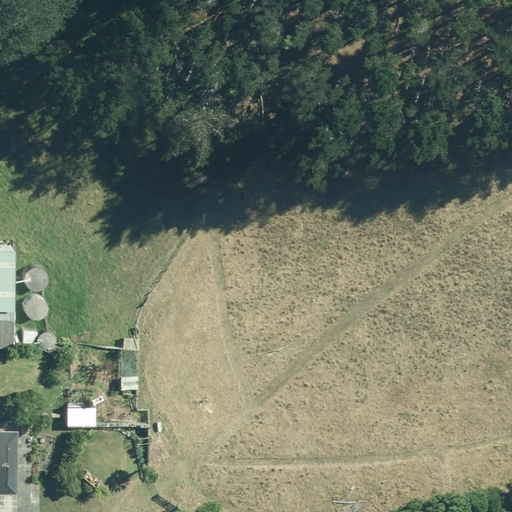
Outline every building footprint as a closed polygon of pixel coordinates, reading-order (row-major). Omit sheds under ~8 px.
[(15,246),(0,245),(0,348),(13,349),(15,246)] [(48,264),(24,263),(22,318),(47,318),(48,264)] [(140,374),(117,374),(117,394),(140,393),(140,374)] [(98,404),(66,402),(65,425),(97,427),(98,404)] [(19,511),(23,433),(0,432),(0,511),(19,511)]
